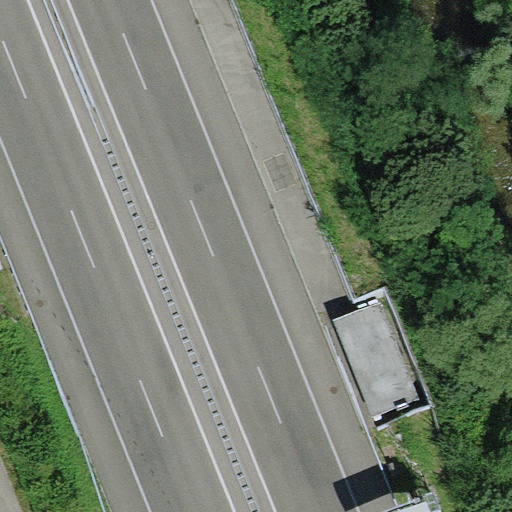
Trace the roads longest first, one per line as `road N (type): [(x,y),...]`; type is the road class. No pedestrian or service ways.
road 1 (motorway): [(314,511),(107,0)]
road 2 (motorway): [(0,41),(190,511)]
